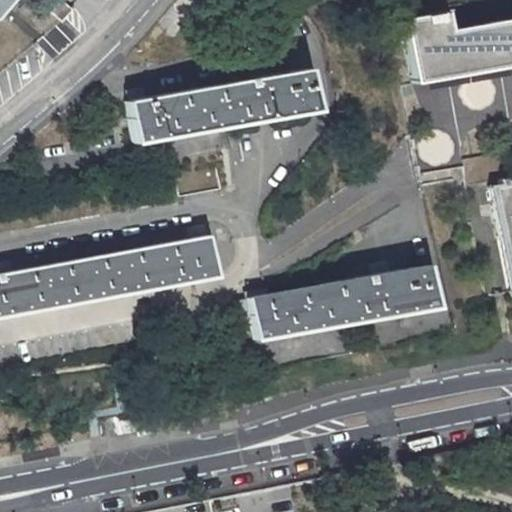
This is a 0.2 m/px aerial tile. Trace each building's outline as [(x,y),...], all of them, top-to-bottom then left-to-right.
[(58,0),(47,0),(43,6),(62,22),(71,10),(58,0)] [(451,9),(402,17),(413,81),(511,63),(511,17),(455,28),(451,9)] [(302,71),(123,102),(130,141),(309,110),(302,71)] [(511,180),(506,182),(504,175),(496,177),(497,184),(488,185),(508,291),(510,296),(511,299),(511,180)] [(0,314),(212,275),(204,235),(0,272),(0,314)] [(244,298),(252,338),(431,306),(423,266),(252,296),(244,298)] [(114,419),(117,434),(135,431),(132,416),(114,419)]
